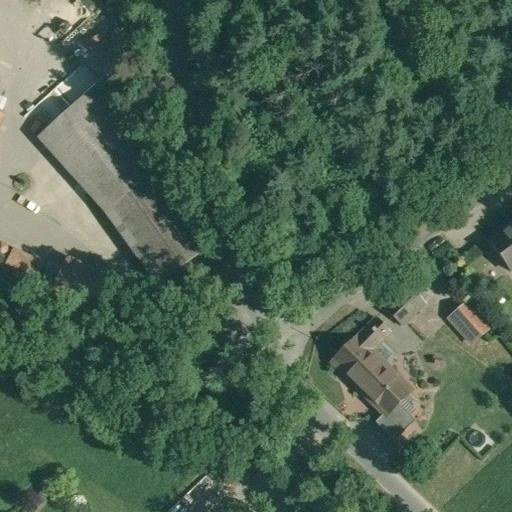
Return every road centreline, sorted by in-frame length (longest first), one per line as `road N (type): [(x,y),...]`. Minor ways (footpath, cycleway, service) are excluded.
road 1 (unclassified): [(180,47),(188,113),(258,325)]
road 2 (unclassified): [(258,325),(0,367)]
road 3 (unclassified): [(426,511),(278,362),(258,325)]
road 4 (residential): [(180,47),(51,62)]
